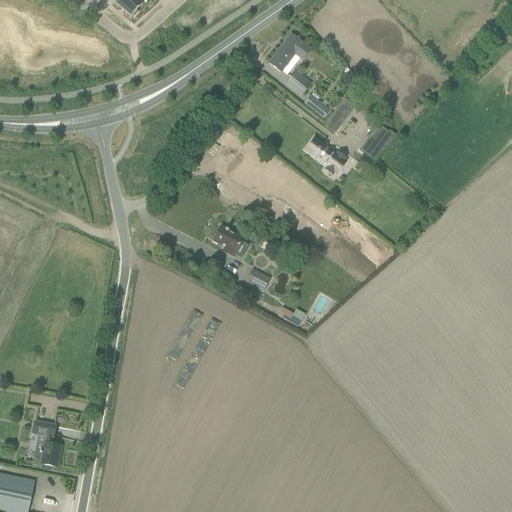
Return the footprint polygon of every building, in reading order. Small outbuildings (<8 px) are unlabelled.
[(116,0),(114,3),(131,17),(132,16),(133,17),(137,12),(136,11),(142,4),(137,0),(116,0)] [(302,44),(299,42),(291,35),(268,64),(280,73),(294,55),(302,61),(310,51),(302,45),(302,44)] [(304,79),(296,72),(286,83),(296,91),(301,95),(308,86),(303,82),(305,80),(304,79)] [(335,131),(354,106),(343,98),(324,123),(335,131)] [(314,112),(323,119),(330,111),(320,103),(314,112)] [(393,136),(388,132),(387,133),(377,125),(359,150),(372,160),(382,147),(384,149),(393,136)] [(346,162),(344,160),(345,159),(337,153),(335,156),(314,140),(306,151),(327,167),(325,170),(332,176),(333,174),(336,177),(346,162)] [(220,228),(213,242),(225,248),(223,252),(232,256),(233,257),(240,243),(240,242),(248,246),(252,248),(253,245),(242,239),(229,233),(220,228)] [(270,279),(252,270),(245,281),(263,291),(270,279)] [(296,310),(293,314),(281,308),(277,316),(298,327),(305,315),(296,310)] [(32,434),(45,436),(44,443),(42,452),(34,450),(32,465),(41,467),(41,465),(57,468),(61,447),(50,445),(52,437),(53,438),(55,427),(34,423),(32,434)] [(0,510),(8,511),(27,511),(34,482),(24,480),(0,474),(0,510)]
